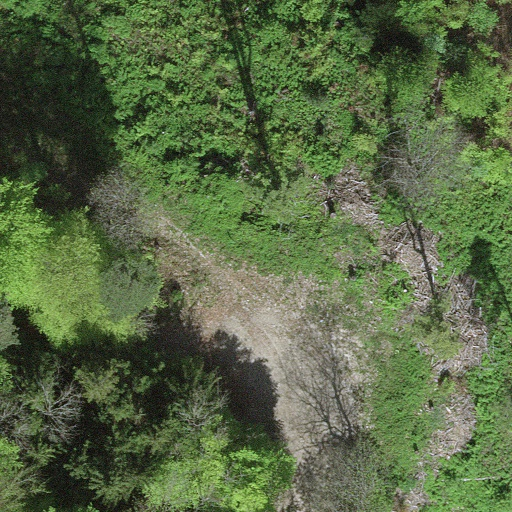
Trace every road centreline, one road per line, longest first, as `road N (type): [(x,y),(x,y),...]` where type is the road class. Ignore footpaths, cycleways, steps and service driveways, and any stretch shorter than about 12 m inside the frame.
road 1 (track): [(0,82),(230,261),(278,345)]
road 2 (track): [(0,331),(278,345)]
road 3 (track): [(272,511),(278,345)]
